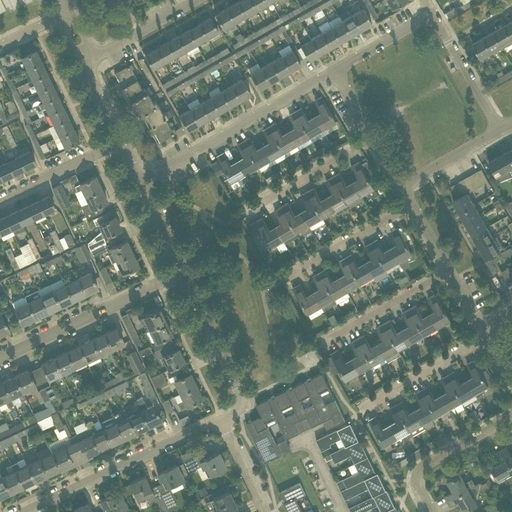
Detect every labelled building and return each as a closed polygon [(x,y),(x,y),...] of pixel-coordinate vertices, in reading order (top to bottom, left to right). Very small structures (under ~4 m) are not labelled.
[(0,0),(0,11),(8,7),(10,10),(30,0),(0,0)] [(240,0),(237,2),(245,16),(256,10),(250,0),(240,0)] [(264,0),(250,0),(256,10),(267,4),(264,0)] [(316,2),(314,0),(309,0),(307,2),(300,6),(302,10),(316,2)] [(332,3),(331,3),(329,0),(327,0),(319,5),(321,9),(328,6),(330,9),(333,7),(332,3)] [(368,0),(362,0),(368,8),(372,6),(368,0)] [(406,0),(386,0),(391,9),(406,0)] [(226,8),(234,22),(245,16),(237,2),(226,8)] [(458,12),(466,8),(464,4),(456,8),(456,7),(446,12),(449,18),(458,12)] [(308,11),(311,15),(316,13),(319,18),(324,15),(321,9),(319,5),(308,11)] [(302,10),(300,6),(286,13),(289,18),(302,10)] [(378,17),(372,6),(368,8),(374,19),(378,17)] [(223,28),(234,22),(226,8),(215,14),(223,28)] [(352,14),(361,30),(371,24),(362,8),(352,14)] [(298,17),(300,21),(311,15),(308,11),(298,17)] [(289,18),(286,13),(276,20),(278,24),(289,18)] [(341,20),(350,36),(361,30),(352,14),(341,20)] [(210,17),(199,24),(207,38),(218,31),(210,17)] [(290,27),(300,21),(298,17),(287,23),(290,27)] [(264,26),(267,30),(278,24),(276,20),(264,26)] [(340,42),(331,27),(327,20),(318,26),(322,32),(321,33),(330,48),(340,42)] [(341,20),(331,27),(340,42),(350,36),(341,20)] [(503,25),(511,40),(511,20),(504,25),(503,25)] [(188,30),(196,44),(207,38),(199,24),(188,30)] [(271,38),(281,32),(285,29),(283,25),(268,34),(271,38)] [(493,31),(502,46),(511,40),(503,25),(503,26),(493,31)] [(254,32),(257,36),(267,30),(264,26),(254,32)] [(302,58),(285,29),(281,32),(289,44),(278,50),(282,56),(281,56),(290,71),(301,65),(298,61),(302,58)] [(177,36),(185,50),(196,44),(188,30),(177,36)] [(502,46),(493,31),(483,37),(491,52),(502,46)] [(243,38),(246,42),(257,36),(254,32),(243,38)] [(310,39),(319,54),(330,48),(321,33),(310,39)] [(268,34),(258,40),(260,44),(271,38),(268,34)] [(310,39),(307,34),(298,39),(301,44),(300,45),(309,60),(319,54),(310,39)] [(185,50),(177,36),(167,42),(175,56),(185,50)] [(483,37),(482,37),(483,37),(473,43),(472,43),(481,58),(491,52),(483,37)] [(246,42),(243,38),(232,44),(235,49),(246,42)] [(260,44),(258,40),(248,45),(250,49),(260,44)] [(175,56),(167,42),(156,48),(164,62),(175,56)] [(239,55),(250,49),(248,45),(237,51),(239,55)] [(216,53),(218,58),(230,51),(227,47),(216,53)] [(153,68),(164,62),(156,48),(145,54),(153,68)] [(26,66),(27,69),(42,62),(36,50),(21,57),(26,66)] [(205,60),(207,64),(218,58),(216,53),(205,60)] [(218,62),(220,66),(234,58),(232,54),(218,62)] [(290,71),(281,56),(271,62),(280,77),(290,71)] [(142,67),(146,65),(142,57),(138,60),(142,67)] [(194,66),(197,70),(207,64),(205,60),(194,66)] [(32,80),(47,73),(42,62),(27,69),(32,80)] [(208,68),(210,72),(220,66),(218,62),(208,68)] [(280,77),(271,62),(261,68),(269,83),(280,77)] [(120,89),(136,79),(131,69),(133,68),(131,64),(130,64),(124,67),(114,73),(119,82),(117,83),(120,89)] [(10,77),(16,74),(14,70),(7,73),(4,65),(0,67),(6,79),(10,77)] [(150,72),(147,66),(146,65),(142,67),(146,74),(150,72)] [(197,70),(194,66),(184,72),(186,76),(197,70)] [(210,72),(208,68),(197,74),(199,78),(210,72)] [(259,89),(269,83),(261,68),(250,74),(259,89)] [(504,74),(501,69),(499,70),(500,72),(497,74),(499,77),(493,80),(496,84),(506,78),(504,74)] [(154,79),(150,72),(146,74),(150,81),(154,79)] [(186,76),(184,72),(173,78),(175,82),(186,76)] [(37,91),(52,84),(47,73),(32,80),(37,91)] [(199,78),(197,74),(187,80),(189,84),(199,78)] [(10,77),(6,79),(11,90),(15,88),(10,77)] [(164,88),(175,82),(173,78),(162,84),(164,88)] [(130,101),(147,92),(145,87),(142,89),(136,79),(120,89),(123,94),(126,93),(130,101),(128,102),(128,103),(130,101)] [(158,86),(154,79),(150,81),(154,88),(158,86)] [(242,79),(231,85),(240,100),(251,94),(242,79)] [(176,86),(179,90),(189,84),(187,80),(176,86)] [(52,84),(37,91),(43,102),(38,104),(38,105),(58,95),(52,84)] [(221,91),(230,106),(240,100),(231,85),(221,91)] [(179,90),(176,86),(166,92),(168,96),(179,90)] [(230,106),(221,91),(218,86),(207,92),(210,97),(219,112),(230,106)] [(21,99),(15,88),(11,90),(17,101),(21,99)] [(157,105),(155,100),(152,101),(147,92),(130,101),(133,107),(136,105),(137,107),(141,113),(138,115),(141,114),(157,105)] [(45,107),(48,114),(63,107),(58,95),(38,105),(41,109),(45,107)] [(315,116),(323,129),(336,122),(321,96),(315,100),(322,112),(315,116)] [(200,103),(209,118),(219,112),(210,97),(200,103)] [(0,117),(0,118),(3,124),(11,120),(11,119),(19,115),(12,99),(5,102),(10,113),(5,115),(0,117)] [(21,99),(17,101),(22,112),(26,110),(21,99)] [(189,109),(198,124),(209,118),(200,103),(189,109)] [(165,118),(171,115),(169,110),(163,114),(157,105),(141,114),(144,119),(146,118),(147,119),(151,126),(165,118)] [(63,107),(48,114),(49,115),(53,125),(68,118),(63,107)] [(295,111),(310,137),(323,129),(315,116),(308,120),(301,108),(295,111)] [(27,123),(29,122),(29,123),(31,122),(28,115),(30,113),(29,109),(26,110),(22,112),(27,123)] [(188,131),(198,124),(189,109),(179,115),(188,131)] [(295,111),(289,115),(296,127),(289,131),(297,144),(310,137),(295,111)] [(48,127),(53,139),(74,129),(68,118),(53,125),(50,127),(48,127)] [(151,126),(148,127),(152,133),(154,132),(159,140),(156,141),(156,142),(176,131),(173,126),(171,128),(165,118),(151,126)] [(34,134),(29,123),(29,122),(27,123),(24,125),(30,136),(34,134)] [(300,149),(297,144),(289,131),(282,135),(275,123),(269,126),(284,151),(287,156),(300,149)] [(1,127),(6,137),(11,135),(6,125),(1,127)] [(264,146),(271,159),(284,151),(269,126),(263,130),(270,142),(264,146)] [(79,140),(74,129),(53,139),(56,143),(61,141),(64,147),(79,140)] [(35,147),(40,145),(34,134),(30,136),(35,147)] [(11,135),(6,137),(11,147),(16,145),(11,135)] [(264,146),(257,150),(250,138),(244,141),(258,166),(271,159),(264,146)] [(238,160),(245,174),(258,166),(244,141),(238,144),(245,156),(238,160)] [(35,147),(36,150),(41,159),(45,157),(43,152),(49,150),(45,142),(40,145),(35,147)] [(511,149),(500,155),(508,169),(511,167),(511,149)] [(30,151),(18,156),(24,169),(35,163),(30,151)] [(238,160),(231,165),(224,152),(218,156),(232,181),(237,178),(241,184),(249,179),(245,174),(238,160)] [(511,176),(511,175),(508,169),(500,155),(489,162),(497,176),(500,181),(511,176)] [(8,161),(14,174),(24,169),(18,156),(8,161)] [(217,160),(212,163),(218,174),(224,171),(217,160)] [(0,173),(3,179),(14,174),(8,161),(0,165),(0,173)] [(353,182),(361,195),(366,192),(368,195),(373,197),(378,194),(359,162),(352,166),(359,178),(353,182)] [(482,185),(488,181),(481,169),(475,172),(482,185)] [(282,176),(278,171),(266,178),(269,184),(270,183),(277,179),(282,176)] [(469,176),(476,188),(482,185),(475,172),(469,176)] [(333,177),(350,207),(363,199),(361,195),(353,182),(347,185),(339,173),(333,177)] [(85,196),(101,189),(95,176),(79,183),(79,184),(75,186),(77,191),(78,191),(82,197),(85,196)] [(463,180),(470,192),(476,188),(469,176),(463,180)] [(327,197),(335,210),(337,214),(350,207),(333,177),(326,181),(333,193),(327,197)] [(464,195),(467,193),(470,192),(463,180),(457,183),(464,195)] [(458,198),(464,195),(457,183),(451,186),(458,198)] [(69,204),(60,184),(52,188),(61,208),(69,204)] [(335,210),(327,197),(321,200),(314,188),(307,192),(322,217),(335,210)] [(107,201),(101,189),(85,196),(88,203),(81,206),(87,218),(96,214),(105,210),(102,204),(107,201)] [(325,222),(322,217),(307,192),(300,196),(308,208),(301,212),(312,229),(325,222)] [(460,213),(474,205),(467,193),(464,195),(458,198),(453,201),(460,213)] [(38,201),(43,213),(55,208),(49,196),(38,201)] [(33,218),(43,213),(38,201),(27,206),(33,218)] [(312,230),(312,229),(301,212),(295,215),(288,203),(281,207),(296,232),(301,229),(304,235),(312,230)] [(466,224),(480,216),(474,205),(460,213),(466,224)] [(33,218),(27,206),(16,211),(22,223),(33,218)] [(276,226),(283,240),(296,232),(281,207),(275,210),(282,223),(276,226)] [(88,245),(90,250),(102,245),(99,239),(105,237),(120,229),(114,216),(113,217),(110,210),(101,215),(93,219),(95,225),(99,224),(102,230),(87,242),(88,244),(88,245)] [(22,223),(16,211),(5,216),(11,229),(22,223)] [(11,229),(5,216),(0,218),(0,233),(0,234),(11,229)] [(473,235),(487,227),(480,216),(466,224),(473,235)] [(270,247),(283,240),(276,226),(269,230),(262,218),(255,222),(270,247)] [(479,247),(493,239),(487,227),(473,235),(479,247)] [(391,248),(401,265),(403,269),(410,266),(408,261),(416,258),(413,252),(411,253),(397,228),(391,232),(398,244),(391,248)] [(49,232),(54,242),(59,239),(54,229),(49,232)] [(70,233),(63,236),(68,247),(75,244),(70,233)] [(26,240),(31,249),(36,247),(32,237),(26,240)] [(59,239),(54,242),(59,252),(64,249),(59,239)] [(479,247),(486,258),(500,250),(493,239),(479,247)] [(388,272),(401,265),(391,248),(384,252),(377,240),(371,243),(385,268),(388,272)] [(112,263),(117,261),(132,253),(126,241),(107,250),(109,255),(112,263)] [(90,258),(89,254),(83,243),(78,246),(83,257),(85,260),(90,258)] [(365,262),(373,276),(385,268),(371,243),(365,246),(372,258),(365,262)] [(104,251),(102,245),(90,250),(93,256),(104,251)] [(9,260),(15,257),(10,247),(5,250),(9,260)] [(36,247),(31,249),(36,259),(41,257),(36,247)] [(132,253),(117,261),(120,268),(117,270),(119,275),(122,273),(123,274),(138,266),(132,253)] [(52,258),(54,262),(63,258),(61,254),(52,258)] [(345,258),(360,283),(373,276),(365,262),(358,266),(351,254),(345,258)] [(15,257),(9,260),(14,270),(19,267),(15,257)] [(482,264),(489,276),(501,269),(493,257),(482,264)] [(46,266),(54,262),(52,258),(44,262),(46,266)] [(339,277),(347,290),(360,283),(345,258),(339,261),(346,273),(339,277)] [(26,267),(28,271),(36,268),(34,263),(26,267)] [(27,272),(28,271),(26,267),(17,271),(19,276),(23,274),(25,278),(29,276),(27,272)] [(106,284),(112,281),(105,267),(99,269),(106,284)] [(511,267),(509,267),(501,272),(511,289),(511,288),(511,267)] [(339,277),(332,281),(325,269),(319,273),(334,298),(347,290),(339,277)] [(77,278),(85,294),(98,288),(93,279),(90,272),(77,278)] [(14,273),(8,276),(10,279),(8,278),(4,280),(6,283),(9,283),(11,283),(13,282),(14,280),(13,280),(16,279),(14,273)] [(320,288),(313,292),(321,305),(324,310),(331,306),(329,301),(334,298),(319,273),(313,276),(320,288)] [(77,278),(65,284),(72,300),(85,294),(77,278)] [(52,290),(60,306),(72,300),(65,284),(52,290)] [(321,305),(313,292),(306,296),(299,284),(293,288),(308,313),(321,305)] [(40,296),(47,312),(60,306),(52,290),(40,296)] [(429,314),(437,327),(450,320),(435,294),(428,298),(435,310),(429,314)] [(40,296),(27,302),(35,318),(47,312),(40,296)] [(27,302),(25,297),(21,297),(13,301),(12,303),(22,324),(35,318),(27,302)] [(409,309),(424,335),(437,327),(429,314),(423,317),(416,305),(409,309)] [(150,330),(165,322),(159,309),(143,317),(146,323),(134,328),(137,335),(150,329),(150,330)] [(411,342),(424,335),(409,309),(402,313),(409,325),(403,328),(411,342)] [(334,314),(328,317),(332,325),(333,326),(339,322),(338,322),(334,314)] [(0,315),(0,334),(9,330),(1,315),(0,315)] [(383,324),(398,349),(411,342),(403,328),(397,332),(390,320),(383,324)] [(171,335),(165,322),(150,330),(156,342),(171,335)] [(137,335),(132,324),(126,327),(131,338),(137,335)] [(398,349),(383,324),(376,328),(383,340),(377,343),(385,357),(388,361),(401,354),(398,349)] [(111,349),(124,343),(116,327),(104,333),(111,349)] [(111,349),(104,333),(91,339),(99,355),(111,349)] [(357,339),(372,364),(385,357),(377,343),(371,347),(364,335),(357,339)] [(86,361),(88,366),(101,360),(98,355),(99,355),(91,339),(79,345),(86,361)] [(351,358),(359,371),(372,364),(357,339),(351,343),(358,355),(351,358)] [(158,359),(162,357),(168,369),(184,361),(178,348),(173,350),(170,343),(154,351),(158,359)] [(86,361),(79,345),(66,351),(74,367),(86,361)] [(149,346),(138,351),(140,357),(151,351),(149,346)] [(351,358),(345,362),(338,350),(331,354),(346,379),(359,371),(351,358)] [(74,367),(66,351),(54,357),(61,373),(74,367)] [(144,369),(135,351),(125,355),(134,374),(144,369)] [(48,379),(61,373),(54,357),(41,364),(48,379)] [(409,368),(417,363),(414,357),(406,361),(409,368)] [(467,380),(474,393),(477,398),(484,395),(485,391),(483,388),(488,386),(487,385),(493,381),(486,369),(480,372),(473,360),(467,364),(474,376),(467,380)] [(15,376),(22,392),(35,386),(28,370),(15,376)] [(115,377),(110,380),(112,384),(125,378),(122,371),(114,374),(115,377)] [(150,383),(144,371),(138,374),(144,385),(142,386),(146,396),(154,393),(150,383)] [(153,383),(164,378),(162,372),(150,377),(153,383)] [(312,379),(308,381),(307,379),(303,381),(310,395),(309,395),(314,404),(322,421),(332,417),(335,425),(345,420),(335,400),(325,404),(319,392),(329,388),(322,372),(311,377),(312,379)] [(467,380),(460,384),(453,372),(447,375),(461,401),(474,393),(467,380)] [(174,380),(180,393),(196,386),(190,373),(174,380)] [(441,395),(449,408),(461,401),(447,375),(441,379),(448,391),(441,395)] [(26,398),(22,392),(15,376),(2,382),(10,398),(18,394),(21,401),(26,398)] [(164,378),(153,383),(156,389),(167,383),(164,378)] [(112,384),(110,380),(102,383),(100,379),(96,381),(100,390),(112,384)] [(85,391),(79,380),(76,381),(79,387),(77,388),(80,394),(76,396),(78,400),(87,396),(85,391)] [(113,386),(116,393),(117,393),(118,394),(123,392),(121,388),(128,384),(126,380),(113,386)] [(290,390),(289,388),(285,390),(292,404),(296,412),(300,420),(307,417),(311,427),(322,421),(314,404),(304,409),(300,400),(309,395),(310,395),(303,381),(292,387),(293,388),(290,390)] [(0,383),(0,402),(5,400),(8,407),(13,404),(10,398),(2,382),(0,383)] [(44,388),(49,399),(50,401),(56,398),(50,385),(44,388)] [(116,393),(113,386),(101,392),(103,397),(104,399),(116,393)] [(196,386),(180,393),(174,396),(180,409),(202,398),(196,386)] [(93,387),(85,391),(87,396),(95,392),(93,387)] [(421,390),(436,415),(449,408),(441,395),(434,399),(427,387),(421,390)] [(49,399),(44,388),(39,391),(44,402),(49,399)] [(267,399),(276,417),(284,434),(286,439),(299,433),(294,423),(300,420),(296,412),(285,417),(282,410),(292,404),(285,390),(275,395),(276,397),(272,398),(272,397),(267,399)] [(415,410),(426,428),(428,428),(435,425),(431,418),(436,415),(421,390),(415,394),(422,406),(415,410)] [(103,397),(101,392),(88,398),(90,403),(103,397)] [(137,404),(148,426),(161,420),(157,411),(154,405),(147,408),(144,401),(142,397),(135,400),(137,404)] [(78,409),(90,403),(88,398),(80,402),(78,402),(75,403),(78,409)] [(167,413),(173,410),(167,399),(162,402),(167,413)] [(265,463),(282,455),(266,422),(276,417),(267,399),(256,404),(262,416),(260,417),(260,416),(252,420),(252,421),(249,422),(249,421),(246,423),(265,463)] [(395,405),(413,435),(425,428),(426,428),(415,410),(408,414),(401,402),(395,405)] [(135,414),(128,417),(136,432),(148,426),(137,404),(131,406),(135,414)] [(397,438),(402,435),(406,439),(413,435),(395,405),(390,408),(396,420),(390,424),(397,438)] [(56,412),(50,414),(54,423),(56,427),(58,431),(64,428),(62,424),(56,412)] [(128,417),(123,420),(119,412),(112,416),(116,423),(123,438),(136,432),(128,417)] [(390,424),(382,429),(376,416),(369,420),(387,451),(393,448),(389,442),(397,438),(390,424)] [(21,422),(21,421),(23,426),(32,422),(30,417),(26,419),(25,417),(20,420),(21,422)] [(87,428),(98,450),(111,444),(103,429),(101,426),(96,429),(92,420),(85,423),(87,428)] [(11,432),(23,426),(21,421),(21,422),(9,427),(11,432)] [(0,437),(11,432),(9,427),(6,423),(0,425),(0,437)] [(116,423),(103,429),(111,444),(123,438),(116,423)] [(344,447),(358,440),(357,440),(349,423),(316,439),(322,450),(330,446),(329,444),(340,438),(344,446),(344,447)] [(24,429),(27,433),(29,436),(32,434),(31,431),(35,429),(33,424),(24,429)] [(71,436),(68,437),(75,451),(79,460),(80,462),(86,459),(93,456),(91,453),(98,450),(87,428),(71,436)] [(12,435),(14,439),(27,433),(24,429),(12,435)] [(449,439),(445,433),(444,432),(432,439),(436,447),(449,440),(449,439)] [(59,438),(48,444),(48,446),(59,469),(64,466),(66,469),(73,465),(80,462),(79,460),(75,451),(68,437),(67,434),(59,438)] [(284,434),(277,437),(279,442),(286,439),(284,434)] [(14,439),(12,435),(0,440),(0,441),(2,445),(3,448),(9,445),(9,444),(15,441),(14,439)] [(344,447),(330,453),(332,458),(335,462),(350,455),(354,463),(367,457),(358,440),(344,447)] [(40,459),(39,460),(47,475),(59,469),(48,446),(36,452),(40,459)] [(511,468),(511,455),(511,456),(506,447),(501,450),(511,468)] [(511,468),(501,450),(496,452),(501,461),(491,467),(502,486),(511,480),(511,468)] [(197,471),(196,468),(202,465),(207,477),(217,472),(226,468),(218,452),(206,458),(203,452),(193,456),(187,459),(183,461),(190,475),(197,471)] [(358,471),(342,479),(346,488),(375,473),(367,457),(354,463),(358,471)] [(27,466),(34,481),(47,475),(39,460),(27,466)] [(11,464),(22,487),(34,481),(27,466),(20,469),(17,462),(11,464)] [(9,474),(2,478),(9,493),(22,487),(11,464),(6,467),(9,474)] [(156,485),(168,510),(169,510),(167,507),(176,503),(175,501),(176,501),(170,487),(184,481),(176,464),(157,473),(162,483),(156,485)] [(346,488),(341,490),(346,499),(368,488),(372,496),(385,490),(377,473),(375,473),(346,488)] [(475,485),(471,479),(465,483),(460,474),(460,473),(447,481),(453,491),(444,496),(447,501),(475,485)] [(162,511),(165,511),(168,510),(156,485),(151,488),(145,476),(129,483),(138,502),(146,498),(149,503),(152,502),(157,500),(162,511)] [(0,497),(9,493),(2,478),(0,478),(0,497)] [(488,478),(480,482),(482,486),(484,485),(490,482),(488,478)] [(342,479),(337,481),(341,490),(346,488),(342,479)] [(305,495),(300,483),(279,493),(282,498),(283,498),(285,501),(284,502),(288,511),(302,511),(296,499),(305,495)] [(475,485),(447,501),(450,506),(458,501),(464,511),(473,506),(477,504),(477,503),(473,498),(473,497),(473,496),(474,495),(476,495),(476,493),(478,487),(476,486),(475,485)] [(205,486),(197,490),(200,496),(208,493),(205,486)] [(372,496),(350,507),(351,511),(362,511),(377,505),(380,511),(383,511),(395,507),(386,489),(385,490),(372,496)] [(105,510),(100,511),(121,511),(121,510),(127,508),(123,500),(119,491),(100,500),(105,510)] [(226,511),(236,508),(228,491),(210,500),(215,511),(214,511),(226,511)] [(92,511),(88,503),(72,511),(92,511)]
